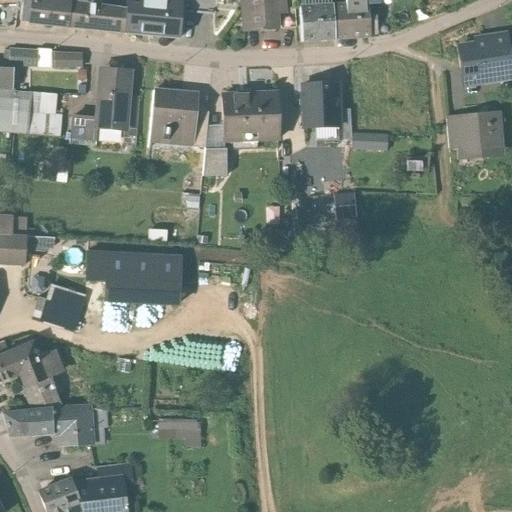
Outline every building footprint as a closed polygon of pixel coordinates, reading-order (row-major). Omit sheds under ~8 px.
[(67,0),(68,9),(71,9),(86,10),(86,0),(67,0)] [(281,0),(238,0),(242,34),(276,31),(274,14),(283,13),(281,0)] [(30,33),(69,36),(71,9),(68,9),(59,8),(59,3),(32,1),(30,33)] [(125,1),(124,13),(122,40),(176,44),(179,6),(152,3),(125,1)] [(343,8),(333,9),(335,43),(368,40),(365,6),(343,8)] [(86,10),(71,9),(69,36),(122,40),(124,13),(86,10)] [(333,9),(297,11),(299,45),(335,43),(333,9)] [(458,54),(464,90),(511,83),(504,39),(477,44),(479,51),(458,54)] [(10,50),(9,67),(11,67),(49,68),(52,66),(80,66),(80,55),(10,50)] [(0,66),(0,94),(11,96),(11,67),(9,67),(0,66)] [(127,73),(101,71),(98,116),(97,128),(123,130),(126,97),(127,73)] [(339,86),(299,88),(301,128),(341,126),(340,110),(339,86)] [(11,96),(0,94),(0,135),(24,138),(26,115),(29,98),(11,96)] [(195,99),(154,95),(149,144),(190,148),(194,110),(195,99)] [(123,130),(123,136),(135,137),(138,98),(126,97),(123,130)] [(274,97),(221,99),(222,125),(223,144),(276,142),(274,97)] [(208,111),(194,110),(190,148),(204,149),(206,126),(208,111)] [(353,110),(340,110),(341,126),(341,141),(354,141),(353,110)] [(96,140),(97,128),(98,116),(71,114),(70,138),(96,140)] [(59,119),(26,115),(24,138),(57,142),(59,119)] [(497,115),(450,119),(453,144),(467,158),(501,155),(497,115)] [(206,126),(204,149),(223,149),(223,144),(222,125),(206,126)] [(388,137),(352,135),(351,150),(387,152),(388,137)] [(226,149),(223,149),(204,149),(202,178),(226,178),(226,149)] [(341,220),(358,217),(353,188),(337,191),(341,220)] [(0,217),(0,238),(11,239),(12,218),(0,217)] [(11,239),(0,238),(0,264),(23,266),(26,240),(11,239)] [(180,257),(86,252),(84,282),(104,284),(104,304),(178,309),(180,257)] [(52,273),(24,270),(20,294),(38,297),(45,297),(50,284),(52,273)] [(50,284),(45,297),(80,310),(84,295),(50,284)] [(72,333),(80,310),(45,297),(38,297),(31,319),(72,333)] [(238,370),(239,342),(214,341),(213,369),(238,370)] [(31,343),(0,355),(0,380),(20,373),(24,385),(45,377),(37,357),(31,343)] [(51,352),(37,357),(45,377),(49,375),(59,372),(51,352)] [(235,395),(238,375),(228,373),(225,393),(235,395)] [(24,385),(37,412),(51,411),(65,411),(49,375),(45,377),(24,385)] [(65,411),(51,411),(52,434),(62,434),(63,449),(90,447),(88,410),(65,411)] [(10,436),(52,434),(51,411),(37,412),(2,414),(10,436)] [(199,415),(156,415),(156,440),(185,440),(185,450),(199,450),(199,415)] [(98,469),(100,483),(121,481),(133,480),(131,466),(98,469)] [(83,511),(77,494),(72,480),(41,492),(48,511),(83,511)] [(90,493),(77,494),(83,511),(123,511),(123,504),(121,481),(100,483),(90,484),(90,493)] [(123,511),(134,511),(134,503),(123,504),(123,511)]
